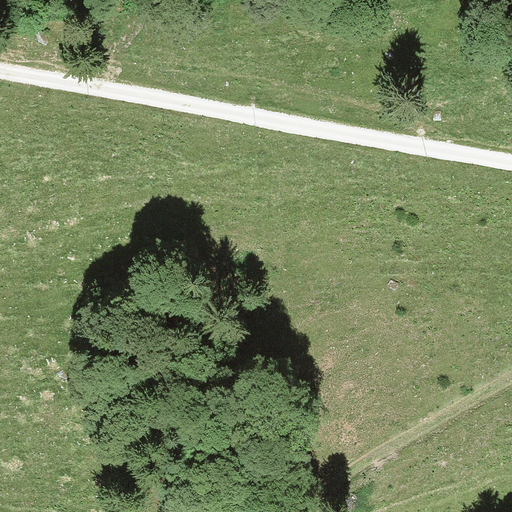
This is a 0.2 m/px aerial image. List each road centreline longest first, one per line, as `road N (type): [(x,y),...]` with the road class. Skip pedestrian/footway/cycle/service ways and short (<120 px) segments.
road 1 (track): [(0,69),(511,160)]
road 2 (track): [(291,511),(511,379)]
